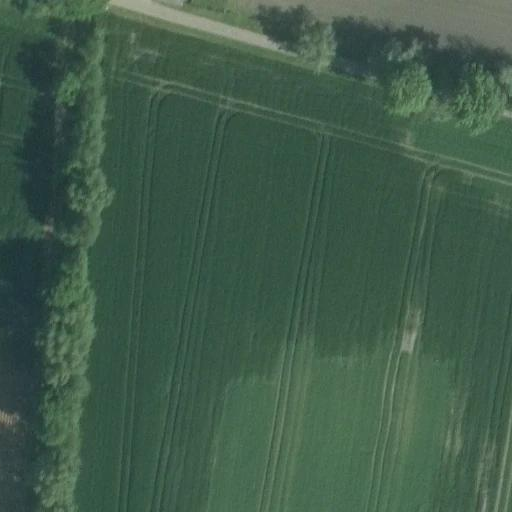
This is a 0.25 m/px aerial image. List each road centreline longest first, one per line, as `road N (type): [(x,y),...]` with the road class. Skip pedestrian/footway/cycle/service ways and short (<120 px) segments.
road 1 (track): [(70,0),(37,511)]
road 2 (unclassified): [(116,0),(511,112)]
